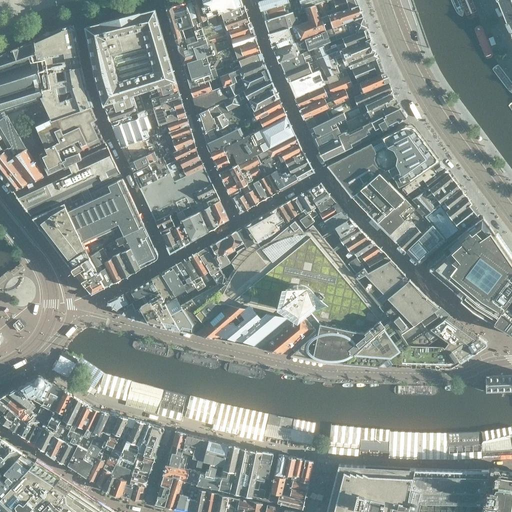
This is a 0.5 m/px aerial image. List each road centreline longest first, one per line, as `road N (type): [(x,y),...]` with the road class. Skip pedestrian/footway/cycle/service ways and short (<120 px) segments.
road 1 (residential): [(34,360),(80,318),(322,373),(459,377),(511,360)]
road 2 (tertiary): [(511,198),(443,105),(393,0)]
